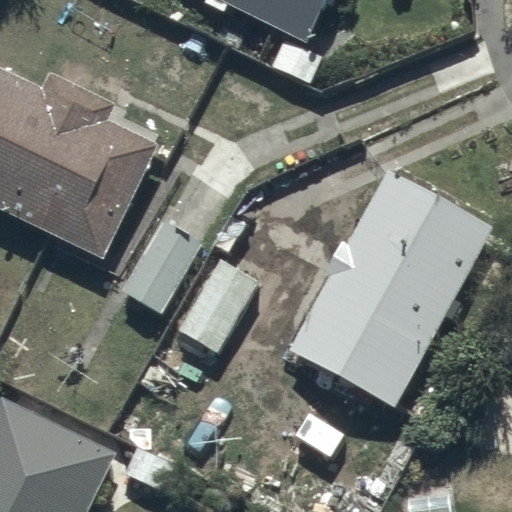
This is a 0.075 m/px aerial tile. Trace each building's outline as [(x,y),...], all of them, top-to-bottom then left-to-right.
[(221,0),(308,43),(327,0),(221,0)] [(0,67),(0,205),(106,257),(161,141),(110,117),(117,100),(49,68),(41,87),(0,67)] [(390,166),(289,346),(394,406),(444,313),(453,318),(463,300),(454,295),(494,224),(390,166)] [(164,217),(123,288),(162,312),(203,240),(164,217)] [(216,254),(175,329),(218,353),(259,277),(216,254)] [(0,511),(85,511),(116,450),(4,395),(0,402),(0,511)]
